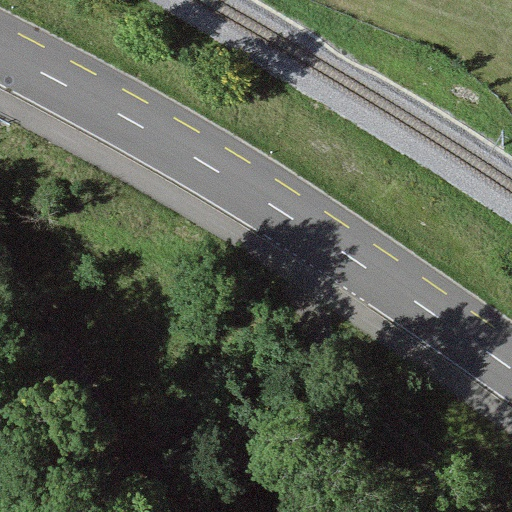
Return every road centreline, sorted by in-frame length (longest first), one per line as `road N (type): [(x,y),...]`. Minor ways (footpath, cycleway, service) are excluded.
road 1 (secondary): [(511,371),(331,244),(0,52)]
road 2 (track): [(331,244),(309,282),(317,329),(470,511)]
